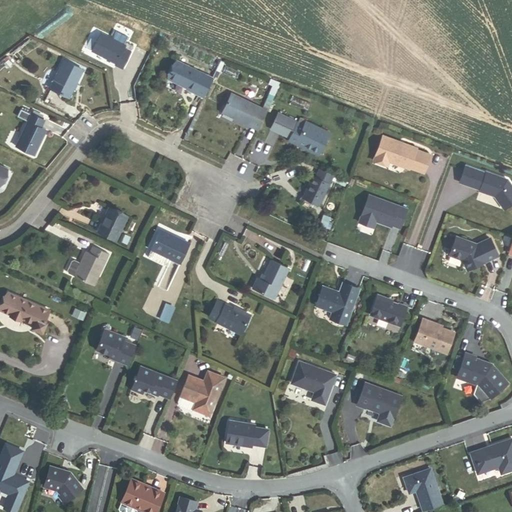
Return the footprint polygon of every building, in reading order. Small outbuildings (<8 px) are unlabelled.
[(116,64),(123,49),(125,47),(101,34),(92,52),(116,64)] [(115,65),(122,69),(132,50),(126,47),(125,50),(123,49),(116,64),(115,65)] [(50,89),(69,99),(82,71),(63,61),(50,89)] [(203,98),(212,79),(176,62),(168,79),(188,89),(187,91),(203,98)] [(267,112),(279,85),(269,81),(268,85),(272,86),(262,109),(267,112)] [(258,131),(267,112),(262,109),(231,95),(222,114),(258,131)] [(29,122),(32,115),(22,110),(18,117),(29,122)] [(16,148),(34,156),(45,130),(40,128),(44,121),(32,115),(29,122),(16,148)] [(290,139),(297,124),(279,116),(272,131),(290,140),(290,139)] [(308,151),(317,155),(328,133),(306,123),(304,127),(298,124),(297,124),(290,139),(309,148),(308,151)] [(409,169),(416,148),(382,136),(373,160),(387,166),(389,162),(409,169)] [(308,151),(309,148),(290,139),(290,140),(289,142),(308,151)] [(101,155),(106,148),(103,145),(98,152),(101,155)] [(511,203),(511,185),(508,180),(486,172),(486,173),(465,166),(459,182),(480,189),(479,191),(494,196),(503,209),(511,203)] [(315,177),(329,184),(331,180),(333,176),(319,170),(315,177)] [(302,199),(318,207),(329,184),(315,177),(313,176),(302,199)] [(399,228),(407,209),(369,195),(359,222),(373,227),(376,221),(390,227),(391,225),(399,228)] [(98,233),(115,241),(126,217),(109,209),(98,233)] [(320,226),(326,229),(330,217),(324,215),(320,226)] [(168,259),(180,264),(190,244),(172,236),(172,238),(159,232),(150,250),(168,259)] [(508,247),(511,239),(504,236),(501,245),(508,247)] [(498,256),(490,238),(476,244),(456,237),(449,255),(462,260),(467,270),(498,256)] [(74,277),(94,286),(109,255),(93,247),(90,253),(86,252),(80,263),(74,276),(74,277)] [(166,263),(168,259),(150,250),(148,255),(149,257),(164,264),(166,263)] [(74,276),(80,263),(74,260),(72,261),(67,271),(68,273),(74,276)] [(252,289),(274,299),(289,270),(271,261),(264,277),(265,278),(263,282),(260,280),(257,279),(252,289)] [(346,325),(359,288),(343,282),(338,295),(335,293),(335,291),(322,286),(315,305),(332,312),(330,318),(346,325)] [(85,303),(88,297),(69,288),(66,294),(85,303)] [(44,322),(49,310),(8,292),(0,310),(10,314),(10,316),(20,320),(21,318),(34,324),(32,328),(42,332),(46,323),(44,322)] [(406,307),(398,304),(391,302),(392,300),(378,295),(370,315),(399,326),(406,307)] [(209,318),(241,334),(249,317),(233,309),(217,301),(209,318)] [(168,321),(173,307),(166,304),(161,318),(168,321)] [(249,317),(251,315),(234,306),(233,309),(249,317)] [(446,353),(454,332),(429,323),(430,321),(423,318),(414,341),(446,353)] [(137,337),(140,330),(135,328),(132,334),(137,337)] [(123,341),(125,337),(105,329),(97,349),(117,357),(116,360),(128,365),(135,346),(123,341)] [(508,383),(491,364),(490,365),(486,364),(487,363),(474,358),(475,356),(465,353),(456,377),(477,384),(490,399),(508,383)] [(324,404),(335,374),(299,361),(291,383),(315,391),(312,399),(324,404)] [(169,398),(176,380),(141,366),(132,389),(142,393),(144,390),(157,395),(158,394),(169,398)] [(209,415),(224,378),(208,371),(204,381),(189,375),(178,402),(179,404),(180,406),(190,410),(193,409),(209,415)] [(401,395),(365,382),(356,405),(364,408),(365,407),(380,413),(377,420),(390,425),(401,395)] [(265,446),(268,429),(254,427),(254,425),(229,421),(226,443),(243,445),(244,443),(251,444),(265,446)] [(511,469),(511,438),(470,453),(477,474),(499,466),(501,473),(511,469)] [(5,444),(0,454),(0,490),(9,494),(3,508),(12,511),(15,511),(28,481),(22,479),(21,481),(12,477),(22,451),(5,444)] [(83,488),(70,472),(50,466),(44,486),(57,490),(61,494),(59,496),(64,503),(83,488)] [(443,505),(431,470),(404,479),(409,494),(417,492),(423,511),(443,505)] [(144,511),(155,511),(164,493),(131,479),(121,502),(122,502),(119,509),(120,511),(122,511),(130,511),(132,507),(144,511)] [(201,511),(195,509),(197,502),(180,497),(175,511),(201,511)]
